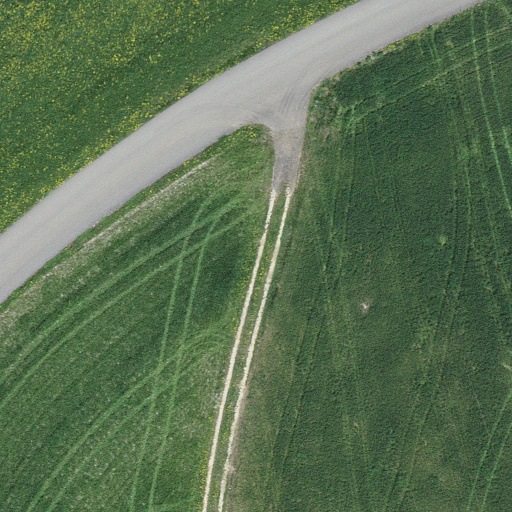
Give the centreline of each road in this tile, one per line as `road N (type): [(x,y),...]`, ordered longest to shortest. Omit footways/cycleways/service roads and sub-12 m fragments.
road 1 (unclassified): [(0,267),(120,172),(291,61),(423,0)]
road 2 (track): [(212,511),(233,387),(283,202),(291,61)]
